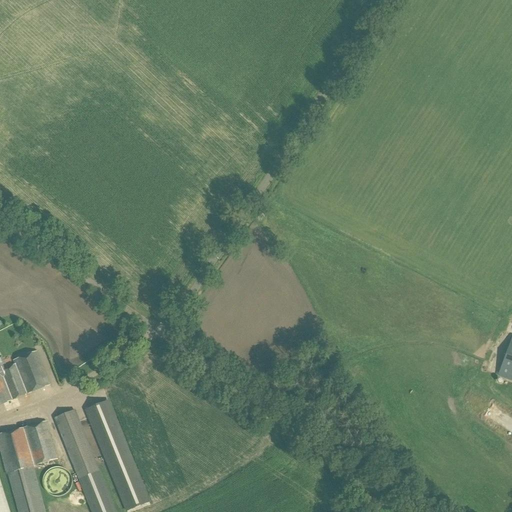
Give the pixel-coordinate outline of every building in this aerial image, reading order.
[(511,336),(497,376),(511,381),(511,336)] [(0,405),(50,385),(37,351),(12,361),(14,365),(4,369),(0,360),(0,405)] [(108,401),(86,411),(127,511),(149,502),(108,401)] [(115,511),(102,478),(75,410),(54,418),(81,487),(91,511),(115,511)] [(135,434),(138,433),(149,460),(162,455),(146,414),(129,421),(135,434)] [(45,511),(33,467),(35,467),(35,466),(57,460),(46,421),(0,434),(0,451),(6,475),(8,475),(18,511),(45,511)] [(72,487),(72,485),(72,482),(71,479),(70,477),(68,475),(66,473),(64,471),(61,470),(59,470),(56,470),(53,471),(51,472),(48,474),(47,476),(45,478),(44,481),(44,484),(44,486),(45,489),(46,492),(48,494),(50,496),(52,497),(55,498),(58,498),(60,498),(63,497),(65,496),(68,494),(69,492),(71,490),(72,487)] [(0,511),(8,511),(0,485),(0,511)]
